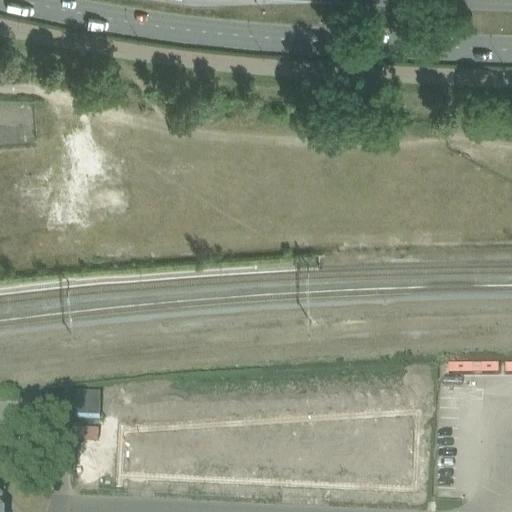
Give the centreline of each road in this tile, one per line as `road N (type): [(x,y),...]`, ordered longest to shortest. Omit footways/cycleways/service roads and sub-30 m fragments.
road 1 (primary): [(18,0),(198,30),(511,49)]
road 2 (residential): [(0,415),(31,422),(49,438),(55,511)]
